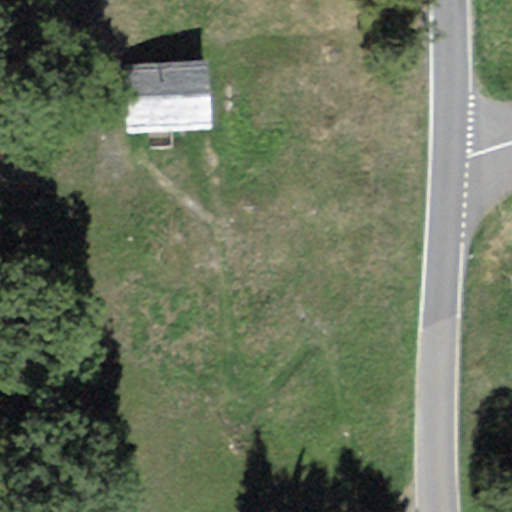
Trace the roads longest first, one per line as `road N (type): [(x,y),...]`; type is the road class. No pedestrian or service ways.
road 1 (unclassified): [(455,188),(438,511)]
road 2 (unclassified): [(447,0),(455,188)]
